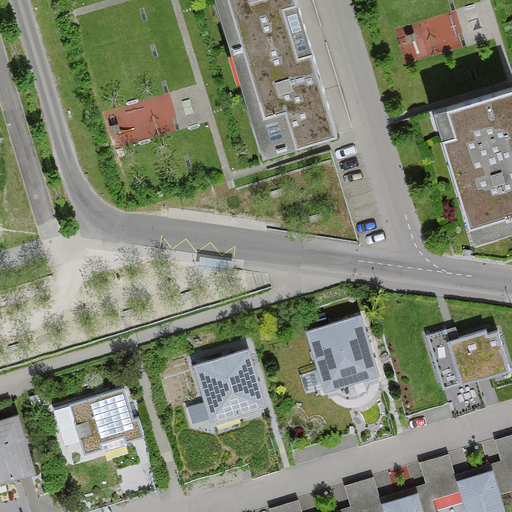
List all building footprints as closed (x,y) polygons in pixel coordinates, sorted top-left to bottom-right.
[(205,0),(222,53),(298,30),(288,0),(205,0)] [(298,30),(222,53),(253,158),(329,135),(298,30)] [(472,247),(511,234),(511,94),(432,120),(472,247)] [(235,258),(200,254),(198,265),(233,270),(235,258)] [(363,315),(308,333),(327,389),(381,371),(363,315)] [(445,329),(430,333),(444,380),(507,362),(496,328),(486,331),(484,326),(447,337),(445,329)] [(251,352),(196,370),(214,426),(269,408),(251,352)] [(119,391),(65,409),(83,465),(138,447),(119,391)] [(2,421),(0,421),(0,483),(20,477),(2,421)] [(511,433),(494,439),(511,496),(511,433)] [(506,511),(491,462),(455,473),(448,451),(420,460),(435,511),(506,511)] [(424,511),(417,485),(380,496),(374,475),(345,483),(353,511),(424,511)] [(341,511),(341,509),(329,511),(302,511),(298,498),(269,507),(270,511),(341,511)]
